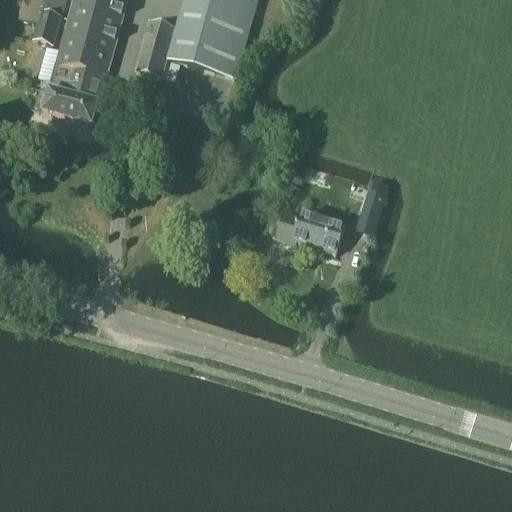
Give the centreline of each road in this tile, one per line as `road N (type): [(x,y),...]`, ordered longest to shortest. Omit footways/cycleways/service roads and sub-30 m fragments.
road 1 (tertiary): [(511,439),(0,286)]
road 2 (track): [(102,317),(154,99),(127,92),(149,0)]
